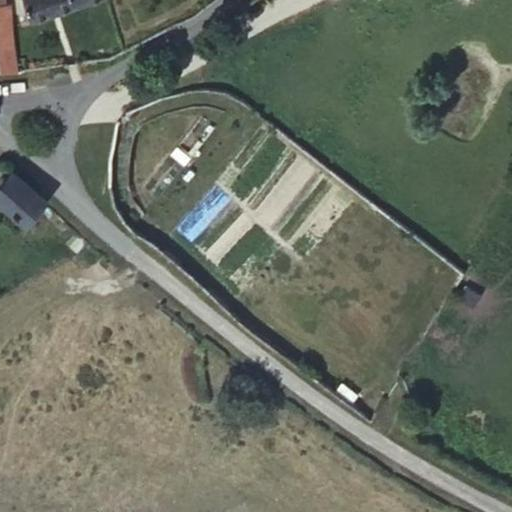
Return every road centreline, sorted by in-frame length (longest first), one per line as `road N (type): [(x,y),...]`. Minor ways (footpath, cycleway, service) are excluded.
road 1 (unclassified): [(3,132),(182,300),(444,499),(478,511)]
road 2 (unclassified): [(232,0),(122,67),(53,93),(3,132)]
